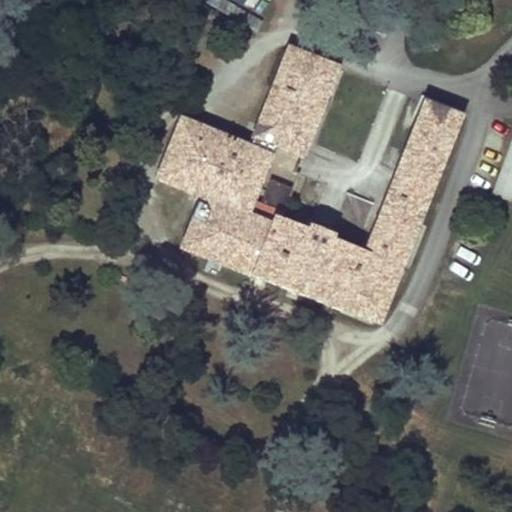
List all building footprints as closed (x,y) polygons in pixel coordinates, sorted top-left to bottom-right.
[(223,0),(216,0),(213,5),(254,30),(259,22),(223,0)] [(245,0),(242,4),(253,12),(262,0),(245,0)] [(288,49),(253,137),(274,146),(301,156),(336,68),(288,49)] [(424,103),(407,145),(416,149),(381,238),(372,234),(365,254),(329,240),(331,235),(308,226),(306,231),(281,221),(275,218),(272,226),(266,223),(271,210),(283,215),(293,189),(270,180),(260,205),(258,209),(257,208),(253,218),(246,215),(251,202),(270,156),(249,147),(181,120),(157,179),(203,197),(182,247),(209,258),(203,271),(217,276),(223,263),(342,311),(343,308),(378,323),(459,117),(424,103)] [(253,137),(249,147),(270,156),(274,146),(253,137)] [(511,200),(511,199),(511,140),(493,193),(511,200)] [(416,149),(407,145),(372,234),(381,238),(416,149)] [(273,173),(298,174),(299,160),(274,158),(273,173)] [(260,205),(251,202),(246,215),(253,218),(257,208),(258,209),(260,205)] [(281,221),(283,215),(271,210),(266,223),(272,226),(275,218),(281,221)] [(460,404),(508,421),(511,409),(511,329),(488,322),(460,404)]
